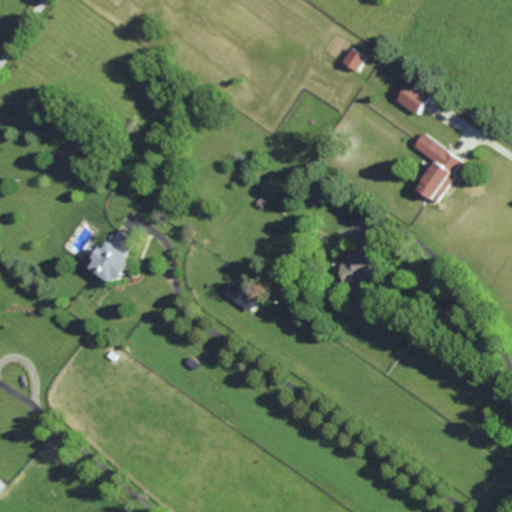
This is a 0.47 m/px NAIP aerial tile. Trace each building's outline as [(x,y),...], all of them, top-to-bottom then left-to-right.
[(369,56),(353,48),(345,63),(361,71),(369,56)] [(433,96),(413,81),(399,100),(420,115),(433,96)] [(438,162),(420,189),(440,202),(459,174),(457,172),(466,160),(426,133),(416,147),(438,162)] [(92,268),(119,284),(132,262),(128,259),(139,240),(121,229),(108,251),(97,244),(91,254),(98,259),(92,268)] [(343,259),(347,283),(375,279),(370,250),(350,254),(351,258),(343,259)] [(225,294),(253,310),(260,298),(233,281),(225,294)]
